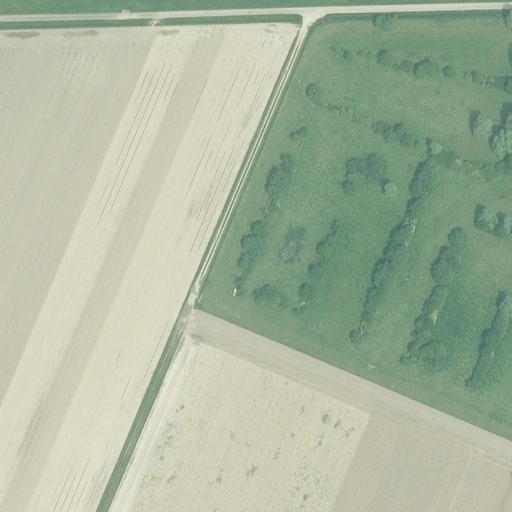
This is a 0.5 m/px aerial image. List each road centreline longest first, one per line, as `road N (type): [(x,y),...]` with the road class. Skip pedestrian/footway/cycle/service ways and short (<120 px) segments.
road 1 (track): [(101,511),(311,9)]
road 2 (unclassified): [(0,17),(511,4)]
